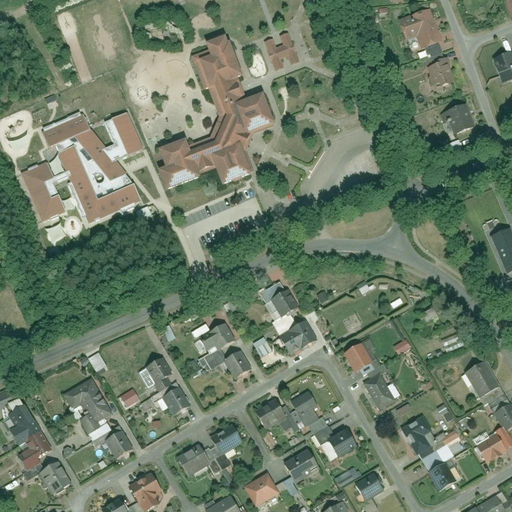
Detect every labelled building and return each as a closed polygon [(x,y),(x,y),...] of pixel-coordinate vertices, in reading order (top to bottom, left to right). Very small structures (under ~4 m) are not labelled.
[(406,55),(438,44),(428,15),(396,26),(406,55)] [(299,65),(288,35),(278,39),(282,48),(276,50),(272,41),(263,45),(275,74),(283,71),(280,63),(287,60),(290,68),(299,65)] [(239,78),(223,36),(199,45),(201,51),(184,57),(196,90),(200,89),(211,118),(202,139),(183,146),(181,142),(155,152),(161,168),(154,171),(162,192),(197,179),(195,174),(211,168),(219,188),(248,176),(238,148),(245,145),(242,137),(271,126),(259,95),(240,102),(232,81),(239,78)] [(485,58),(495,85),(511,79),(511,57),(508,59),(505,51),(485,58)] [(429,93),(453,84),(445,60),(420,68),(429,93)] [(471,128),(461,104),(437,114),(447,138),(471,128)] [(143,153),(126,116),(102,127),(112,148),(105,151),(90,133),(88,133),(83,118),(81,119),(79,115),(42,132),(43,135),(41,136),(47,153),(55,150),(58,157),(67,181),(88,229),(140,204),(132,189),(133,187),(116,165),(143,153)] [(439,147),(442,155),(460,150),(458,141),(439,147)] [(45,166),(20,177),(41,226),(66,216),(45,166)] [(146,208),(135,213),(138,221),(150,216),(146,208)] [(511,229),(493,237),(509,274),(511,272),(511,229)] [(359,286),(364,294),(372,289),(367,281),(359,286)] [(272,300),(287,291),(282,282),(262,294),(268,303),(272,300)] [(287,291),(272,300),(283,318),(291,313),(300,308),(289,290),(287,291)] [(330,298),(326,291),(319,295),(323,302),(330,298)] [(225,306),(230,315),(243,307),(238,298),(225,306)] [(283,318),(272,300),(268,303),(266,304),(277,321),(283,318)] [(417,316),(422,325),(433,319),(428,310),(417,316)] [(273,323),(281,336),(299,326),(291,313),(283,318),(277,321),(273,323)] [(299,326),(281,336),(292,355),(318,339),(307,321),(299,326)] [(202,339),(212,332),(207,324),(193,333),(198,341),(202,339)] [(236,340),(227,324),(212,332),(202,339),(209,350),(216,346),(219,350),(220,349),(236,340)] [(170,343),(177,339),(170,326),(163,330),(170,343)] [(268,342),(266,338),(254,344),(256,348),(268,342)] [(202,354),(209,350),(202,339),(198,341),(195,343),(202,354)] [(408,339),(396,346),(400,354),(412,346),(408,339)] [(363,343),(345,354),(356,373),(374,362),(363,343)] [(219,350),(206,358),(209,364),(213,369),(225,361),(227,360),(220,349),(219,350)] [(253,369),(243,351),(227,360),(225,361),(236,379),(253,369)] [(108,366),(100,353),(88,360),(96,373),(108,366)] [(209,364),(206,358),(200,361),(204,367),(209,364)] [(164,359),(147,369),(157,384),(168,377),(173,374),(164,359)] [(199,366),(195,360),(191,363),(195,369),(199,366)] [(501,386),(487,362),(466,374),(481,398),(501,386)] [(157,384),(147,369),(139,373),(149,389),(155,385),(157,384)] [(207,370),(202,373),(205,378),(210,375),(207,370)] [(381,374),(365,383),(381,410),(397,400),(396,398),(390,388),(381,374)] [(173,385),(168,377),(157,384),(155,385),(160,393),(173,385)] [(114,413),(93,379),(66,395),(74,409),(85,402),(92,414),(98,423),(99,422),(114,413)] [(423,387),(426,391),(434,386),(432,382),(423,387)] [(395,385),(390,388),(396,398),(401,395),(395,385)] [(192,405),(181,387),(163,398),(170,408),(174,416),(192,405)] [(309,392),(293,402),(298,411),(301,417),(314,409),(318,407),(309,392)] [(15,396),(0,402),(3,410),(18,404),(15,396)] [(132,401),(124,398),(121,406),(130,408),(132,401)] [(170,408),(163,398),(157,402),(164,412),(170,408)] [(257,412),(267,429),(288,417),(277,400),(257,412)] [(410,403),(398,411),(401,416),(413,409),(410,403)] [(505,428),(507,432),(511,428),(511,405),(511,404),(496,413),(505,428)] [(446,405),(439,409),(443,416),(444,415),(450,411),(446,405)] [(26,442),(42,433),(27,407),(12,416),(19,427),(12,431),(21,445),(26,442)] [(314,409),(301,417),(307,426),(309,425),(320,419),(314,409)] [(298,432),(307,426),(301,417),(298,411),(289,416),(298,432)] [(455,419),(450,411),(444,415),(449,422),(455,419)] [(90,434),(102,427),(99,422),(98,423),(92,414),(81,420),(90,434)] [(320,419),(309,425),(315,435),(330,427),(324,417),(320,419)] [(433,431),(425,417),(404,429),(413,443),(426,436),(433,431)] [(102,427),(90,434),(94,442),(112,431),(108,423),(102,427)] [(498,435),(508,451),(511,448),(511,440),(507,432),(505,428),(496,433),(498,435)] [(124,431),(107,442),(117,460),(134,449),(124,431)] [(444,440),(447,445),(460,438),(456,431),(443,439),(444,440)] [(339,457),(340,459),(358,448),(348,432),(331,443),(339,457)] [(20,456),(29,471),(56,455),(42,433),(26,442),(31,450),(20,456)] [(239,435),(219,447),(224,455),(244,442),(239,435)] [(498,435),(478,446),(488,463),(508,451),(498,435)] [(433,447),(426,436),(413,443),(411,445),(417,456),(420,454),(433,447)] [(444,440),(433,447),(436,452),(447,445),(444,440)] [(339,457),(331,443),(323,447),(332,461),(339,457)] [(219,447),(206,454),(211,462),(224,455),(219,447)] [(420,454),(423,460),(436,453),(436,452),(433,447),(420,454)] [(186,466),(199,458),(194,450),(181,458),(186,466)] [(309,450),(285,464),(297,483),(320,469),(309,450)] [(431,473),(445,465),(437,452),(436,453),(423,460),(431,473)] [(186,466),(184,467),(190,477),(212,464),(211,462),(206,454),(199,458),(186,466)] [(73,484),(60,462),(41,474),(54,495),(73,484)] [(431,473),(430,473),(441,492),(458,482),(447,463),(445,465),(431,473)] [(355,467),(336,478),(342,488),(360,477),(355,467)] [(153,474),(131,487),(140,502),(145,511),(148,511),(161,504),(157,498),(165,493),(153,474)] [(269,474),(245,487),(257,507),(280,493),(269,474)] [(358,484),(368,501),(384,491),(374,474),(358,484)] [(292,478),(279,485),(286,499),(299,492),(292,478)] [(503,493),(497,496),(502,505),(508,501),(503,493)] [(497,496),(478,507),(480,511),(506,511),(502,505),(497,496)] [(240,511),(232,497),(208,511),(209,511),(240,511)] [(127,511),(120,500),(103,510),(104,511),(127,511)] [(326,511),(349,511),(350,511),(344,501),(326,511)] [(511,511),(511,507),(508,501),(502,505),(506,511),(511,511)] [(145,511),(140,502),(129,509),(130,511),(145,511)]
